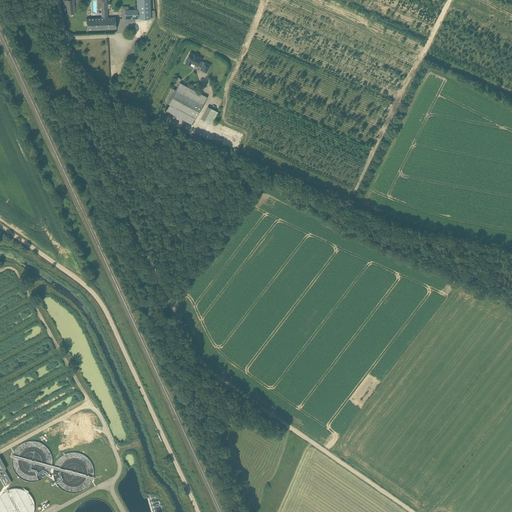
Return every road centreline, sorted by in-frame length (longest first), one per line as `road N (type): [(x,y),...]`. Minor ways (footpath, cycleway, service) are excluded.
road 1 (track): [(413,511),(199,361),(61,66),(65,44)]
road 2 (track): [(197,511),(99,301),(0,226)]
